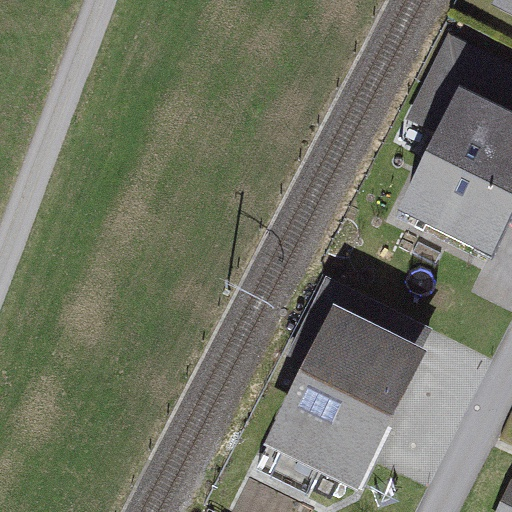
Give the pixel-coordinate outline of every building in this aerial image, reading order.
[(511,0),(497,0),(493,10),(511,19),(511,0)] [(407,119),(437,133),(462,84),(511,109),(511,64),(450,34),(407,119)] [(511,109),(462,84),(437,133),(400,205),(492,252),(511,213),(511,109)] [(327,275),(283,363),(298,371),(264,440),(359,487),(430,346),(426,344),(434,328),(327,275)] [(511,511),(511,479),(497,511),(511,511)]
